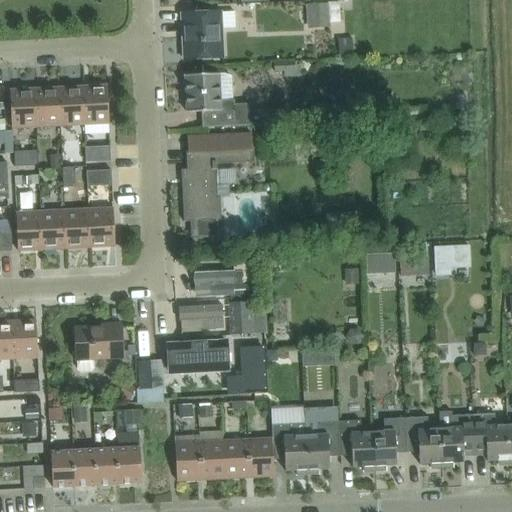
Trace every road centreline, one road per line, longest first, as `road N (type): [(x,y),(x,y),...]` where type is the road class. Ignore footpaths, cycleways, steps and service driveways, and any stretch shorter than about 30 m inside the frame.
road 1 (residential): [(0,291),(153,284),(145,47)]
road 2 (residential): [(351,511),(511,504)]
road 3 (residential): [(0,53),(145,47)]
